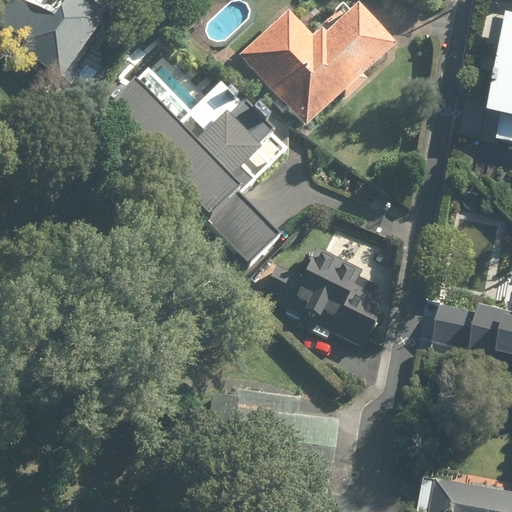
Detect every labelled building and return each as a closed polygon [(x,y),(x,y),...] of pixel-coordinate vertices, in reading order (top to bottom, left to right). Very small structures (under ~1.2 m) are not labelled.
[(48,90),(94,32),(60,4),(40,29),(11,5),(0,18),(0,38),(18,53),(12,61),(48,90)] [(312,49),(283,18),(231,68),(298,137),(386,52),(349,14),(312,49)] [(511,24),(503,23),(485,127),(502,130),(499,148),(511,150),(511,24)] [(143,75),(93,121),(195,233),(204,225),(246,272),(276,245),(235,201),(281,158),(216,86),(182,117),(143,75)] [(292,285),(270,273),(255,303),(357,354),(381,306),(349,290),(355,278),(308,254),(292,285)] [(468,351),(467,365),(511,371),(511,317),(499,317),(499,325),(434,321),(432,348),(468,351)] [(291,408),(235,398),(218,500),(292,511),(319,511),(333,427),(289,420),(291,408)] [(511,511),(511,493),(427,479),(422,508),(428,509),(427,511),(511,511)]
